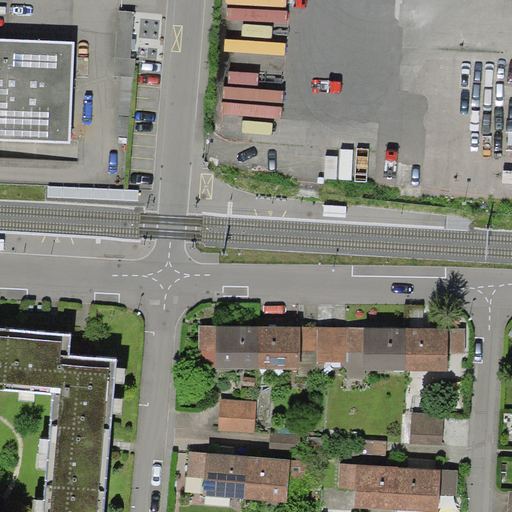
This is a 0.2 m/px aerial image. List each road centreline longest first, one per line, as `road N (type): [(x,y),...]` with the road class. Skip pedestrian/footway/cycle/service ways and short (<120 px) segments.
road 1 (residential): [(164,274),(492,286)]
road 2 (residential): [(187,0),(164,274)]
road 3 (residential): [(164,274),(144,511)]
road 4 (residential): [(492,286),(477,511)]
road 5 (unknown): [(0,166),(86,164),(99,143),(98,120)]
road 6 (unknown): [(98,120),(98,0)]
